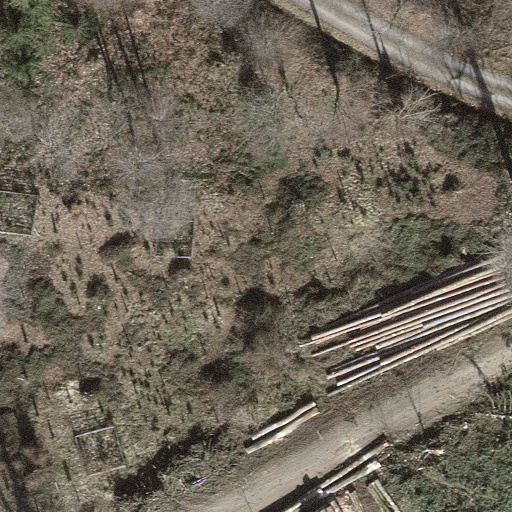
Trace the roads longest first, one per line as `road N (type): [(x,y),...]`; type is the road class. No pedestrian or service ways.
road 1 (track): [(217,511),(511,338)]
road 2 (track): [(511,91),(325,0)]
